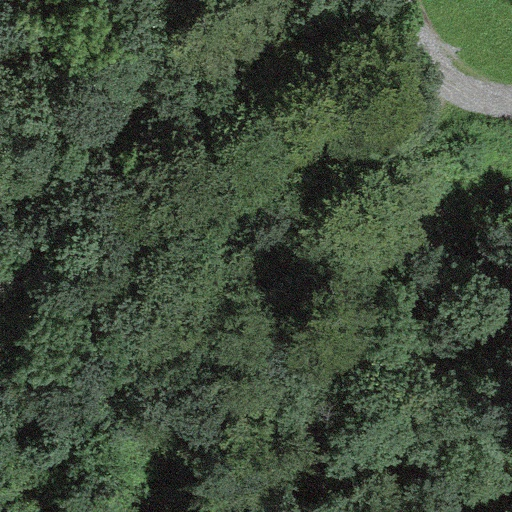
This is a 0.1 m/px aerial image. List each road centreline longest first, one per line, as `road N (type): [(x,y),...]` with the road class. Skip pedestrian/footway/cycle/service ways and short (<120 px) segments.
road 1 (track): [(234,511),(342,328),(446,81)]
road 2 (track): [(0,178),(98,91),(153,0)]
road 3 (track): [(399,0),(426,60),(446,81),(511,103)]
